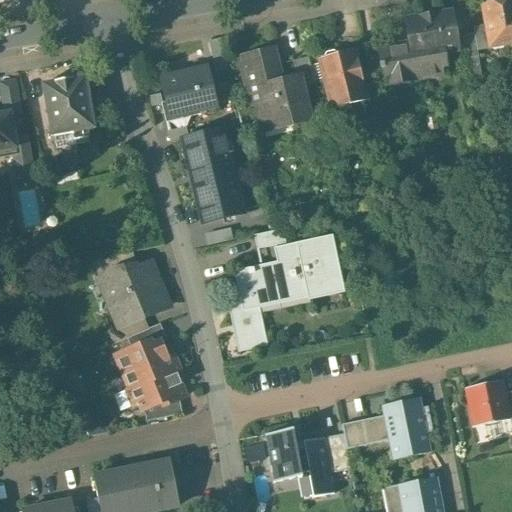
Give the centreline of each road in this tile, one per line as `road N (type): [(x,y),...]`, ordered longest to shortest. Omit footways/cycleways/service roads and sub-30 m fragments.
road 1 (residential): [(223,416),(183,250),(110,18)]
road 2 (residential): [(223,416),(511,357)]
road 3 (residential): [(223,416),(0,465)]
